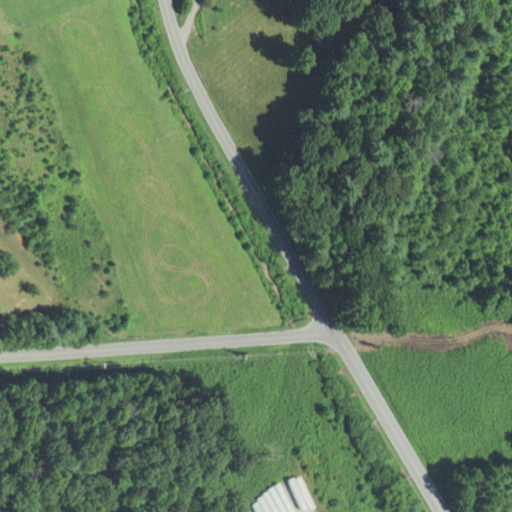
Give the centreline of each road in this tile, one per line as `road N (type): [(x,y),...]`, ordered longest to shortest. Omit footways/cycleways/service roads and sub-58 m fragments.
road 1 (tertiary): [(337,333),(202,97),(165,0)]
road 2 (tertiary): [(0,357),(337,333)]
road 3 (tertiary): [(439,511),(337,333)]
